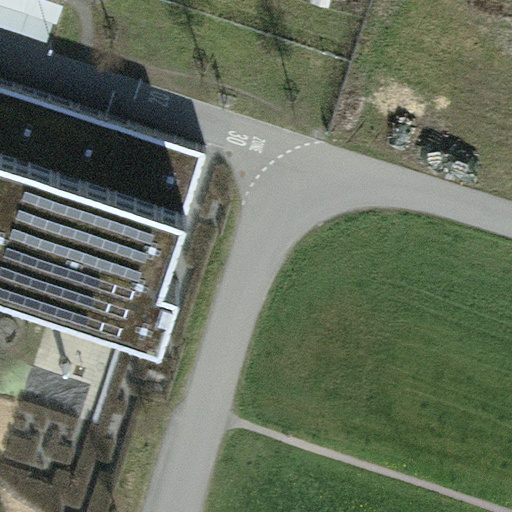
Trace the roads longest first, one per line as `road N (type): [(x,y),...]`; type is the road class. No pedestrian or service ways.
road 1 (unclassified): [(287,153),(175,511)]
road 2 (residential): [(0,58),(287,153)]
road 3 (residential): [(287,153),(511,218)]
